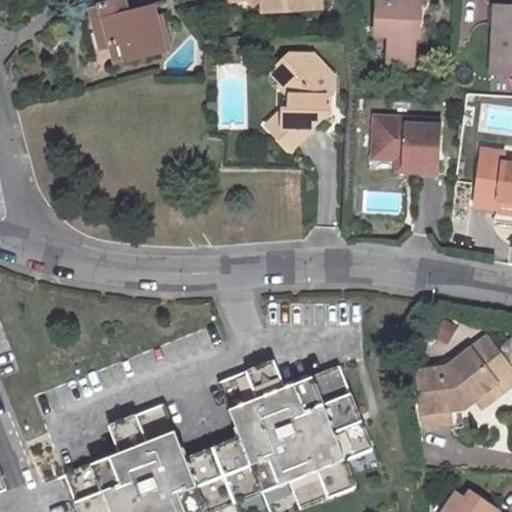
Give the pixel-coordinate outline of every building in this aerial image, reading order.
[(110,31),(114,47),(118,63),(170,50),(161,17),(157,18),(151,19),(149,10),(130,14),(126,0),(125,0),(93,8),(100,34),(110,31)] [(234,0),(235,2),(246,2),(265,14),(323,10),(322,0),(234,0)] [(380,0),(378,37),(391,37),(390,67),(416,69),(417,39),(418,22),(422,23),(423,0),(380,0)] [(511,8),(498,7),(493,74),(511,75),(511,8)] [(157,18),(155,8),(149,10),(151,19),(157,18)] [(114,47),(110,31),(100,34),(104,49),(114,47)] [(333,81),(310,56),(292,55),(277,70),(284,79),(283,81),(294,93),(293,106),(285,106),(285,125),(277,131),(291,147),(328,115),(324,111),(322,98),(332,92),(333,81)] [(268,121),(277,131),(285,125),(285,106),(268,121)] [(400,161),(408,162),(408,173),(439,175),(442,122),(377,120),(375,160),(400,161)] [(511,166),(504,166),(505,156),(483,153),(476,209),(498,212),(497,218),(511,219),(511,166)] [(400,161),(400,173),(408,173),(408,162),(400,161)] [(369,192),(368,212),(405,213),(406,193),(369,192)] [(475,399),(511,373),(511,371),(487,340),(449,369),(419,373),(426,428),(452,425),(450,408),(465,406),(475,399)] [(262,368),(272,395),(287,389),(276,363),(262,368)] [(241,439),(188,460),(167,405),(125,422),(136,448),(121,454),(66,476),(80,511),(216,511),(263,494),(270,511),(297,511),(358,489),(347,461),(374,450),(342,368),(287,389),(272,395),(262,368),(221,385),(231,411),(238,409),(249,436),(241,439)] [(483,407),(511,385),(511,373),(475,399),(483,407)] [(231,411),(241,439),(249,436),(238,409),(231,411)] [(111,427),(121,454),(136,448),(125,422),(111,427)] [(498,511),(471,494),(466,502),(457,496),(445,511),(498,511)]
